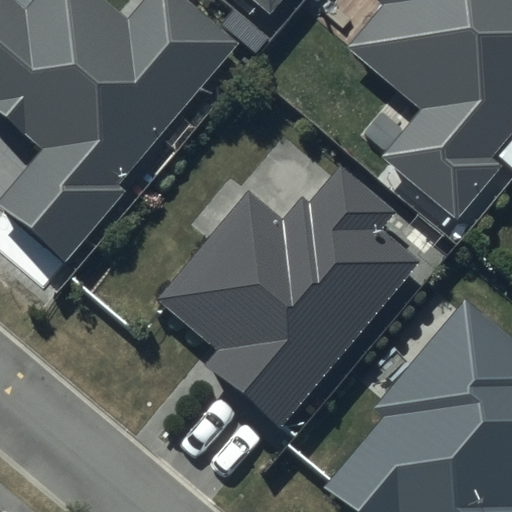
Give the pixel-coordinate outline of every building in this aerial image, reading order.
[(0,206),(0,217),(65,272),(125,200),(118,194),(237,52),(173,0),(153,0),(128,30),(90,0),(42,0),(25,22),(4,4),(0,8),(0,123),(41,157),(0,206)] [(242,0),(269,22),(287,0),(242,0)] [(380,170),(455,229),(496,177),(489,172),(511,142),(511,0),(368,0),(366,3),(380,14),(343,60),(419,120),(380,170)] [(206,373),(279,435),(421,270),(382,236),(395,221),(341,175),(309,212),(301,206),(281,230),(246,201),(156,306),(218,359),(206,373)] [(511,511),(511,349),(463,308),(372,415),(382,424),(322,494),(344,511),(511,511)]
